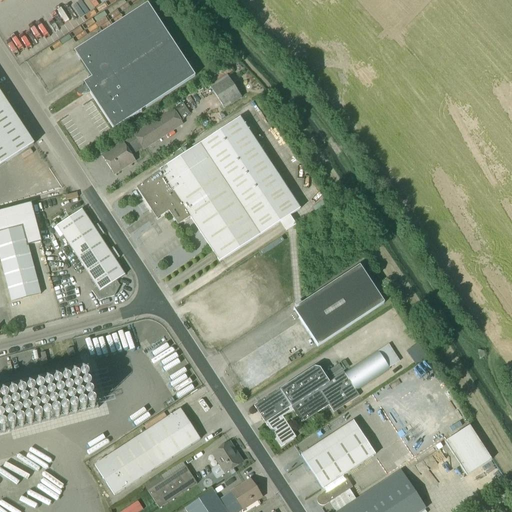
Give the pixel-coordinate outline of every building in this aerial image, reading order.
[(88,91),(113,130),(195,77),(149,5),(74,52),(91,78),(83,84),(85,86),(78,91),(77,92),(77,93),(77,94),(77,95),(78,96),(79,96),(80,96),(81,96),(88,91)] [(210,86),(224,109),(242,98),(227,75),(210,86)] [(0,166),(34,145),(0,93),(0,166)] [(135,136),(123,144),(102,156),(114,175),(135,162),(131,156),(143,148),(144,150),(183,125),(181,122),(190,113),(183,103),(173,110),(173,111),(135,136)] [(190,218),(220,262),(300,208),(239,118),(160,171),(160,173),(136,189),(157,220),(169,212),(178,226),(190,218)] [(97,288),(92,291),(99,301),(114,296),(120,286),(116,281),(125,275),(82,210),(57,227),(97,288)] [(41,294),(23,227),(0,232),(0,259),(11,302),(41,294)] [(300,321),(229,368),(245,393),(317,346),(318,347),(383,302),(359,266),(293,310),(300,321)] [(356,391),(390,369),(389,368),(400,362),(388,345),(378,352),(377,350),(344,373),(339,365),(323,375),(320,369),(314,367),(280,390),(280,389),(258,403),(254,406),(264,421),(281,447),(296,438),(282,417),(293,410),(301,423),(329,405),(333,412),(359,396),(356,391)] [(73,348),(67,350),(69,357),(75,355),(73,348)] [(479,348),(477,349),(479,358),(485,355),(485,351),(479,348)] [(416,364),(426,357),(423,353),(413,360),(416,364)] [(88,376),(87,375),(85,374),(84,374),(83,374),(81,375),(80,376),(80,378),(80,379),(81,381),(82,382),(83,382),(84,382),(85,382),(87,382),(88,381),(88,380),(89,378),(88,377),(88,376)] [(79,378),(78,377),(76,376),(75,376),(74,377),(72,378),(72,379),(71,380),(71,382),(72,383),(73,384),(74,384),(75,385),(77,385),(78,384),(79,383),(79,382),(80,381),(79,379),(79,378)] [(70,380),(69,379),(68,379),(66,379),(65,379),(64,380),(63,381),(62,382),(62,384),(63,385),(64,386),(65,387),(66,387),(68,387),(69,386),(70,385),(71,384),(71,383),(71,382),(70,380)] [(61,383),(60,382),(59,381),(57,381),(56,381),(55,382),(54,383),(54,385),(54,386),(54,387),(55,388),(56,389),(57,389),(59,389),(60,389),(61,388),(62,387),(62,385),(62,384),(61,383)] [(52,385),(51,384),(50,384),(48,383),(47,384),(46,385),(45,386),(44,387),(45,389),(45,390),(46,391),(47,392),(48,392),(50,392),(51,391),(52,390),(53,389),(53,388),(53,386),(52,385)] [(90,384),(89,383),(88,383),(86,383),(85,383),(84,384),(83,385),(82,387),(82,388),(83,389),(84,390),(85,391),(86,391),(88,391),(89,390),(90,390),(91,388),(91,387),(91,386),(90,384)] [(81,387),(80,386),(79,385),(77,385),(76,385),(75,386),(74,387),(73,389),(74,390),(74,392),(75,393),(76,393),(77,393),(79,393),(80,393),(81,392),(82,391),(82,389),(82,388),(81,387)] [(43,387),(42,386),(41,386),(39,386),(38,386),(37,387),(36,388),(36,389),(36,391),(36,392),(37,393),(38,394),(40,394),(41,394),(42,393),(43,393),(44,391),(44,390),(44,389),(43,387)] [(72,389),(71,388),(70,387),(68,387),(67,388),(66,388),(65,390),(65,391),(65,392),(65,394),(66,395),(67,395),(69,396),(70,396),(71,395),(72,394),(73,393),(73,392),(73,390),(72,389)] [(34,390),(33,389),(32,388),(31,388),(29,388),(28,389),(27,390),(27,392),(27,393),(27,394),(28,395),(29,396),(31,396),(32,396),(33,396),(34,395),(35,394),(35,392),(35,391),(34,390)] [(26,392),(25,391),(23,390),(22,390),(20,391),(19,391),(18,393),(18,394),(18,395),(19,397),(19,398),(21,398),(22,399),(23,399),(24,398),(25,397),(26,396),(26,395),(26,393),(26,392)] [(63,391),(62,390),(61,390),(60,390),(58,390),(57,391),(56,392),(56,393),(56,395),(56,396),(57,397),(58,398),(60,398),(61,398),(62,397),(63,396),(64,395),(64,394),(64,393),(63,391)] [(54,394),(53,393),(52,392),(51,392),(49,392),(48,393),(47,394),(47,396),(47,397),(47,399),(48,400),(49,400),(51,400),(52,400),(53,400),(54,399),(55,398),(55,396),(55,395),(54,394)] [(92,393),(91,392),(90,392),(89,392),(87,392),(86,393),(85,394),(85,396),(85,397),(85,398),(86,399),(87,400),(89,400),(90,400),(91,400),(92,399),(93,397),(93,396),(93,395),(92,393)] [(17,394),(16,393),(14,393),(13,393),(11,393),(10,394),(9,395),(9,396),(9,398),(10,399),(11,400),(12,401),(13,401),(14,401),(16,400),(17,400),(17,398),(17,397),(17,396),(17,394)] [(46,396),(45,395),(43,394),(42,394),(40,395),(39,396),(38,397),(38,398),(38,400),(39,401),(39,402),(41,403),(42,403),(43,403),(44,402),(45,401),(46,400),(46,399),(46,397),(46,396)] [(84,396),(83,395),(81,394),(80,394),(78,394),(77,395),(76,396),(76,398),(76,399),(77,401),(77,402),(79,402),(80,403),(81,402),(82,402),(83,401),(84,400),(84,398),(84,397),(84,396)] [(8,397),(7,396),(5,395),(4,395),(3,395),(1,396),(1,397),(0,399),(0,400),(1,401),(2,402),(3,403),(4,403),(5,403),(7,403),(8,402),(8,401),(9,399),(8,398),(8,397)] [(75,398),(74,397),(72,396),(71,396),(70,397),(68,397),(68,399),(67,400),(67,401),(68,403),(69,404),(70,404),(71,405),(72,405),(74,404),(75,403),(75,402),(76,401),(75,399),(75,398)] [(37,398),(36,397),(34,397),(33,397),(32,397),(30,398),(29,399),(29,400),(29,402),(30,403),(31,404),(32,405),(33,405),(34,405),(36,404),(37,403),(37,402),(38,401),(37,400),(37,398)] [(28,401),(27,400),(26,399),(24,399),(23,399),(21,400),(21,401),(20,403),(20,404),(21,405),(22,406),(23,407),(24,407),(26,407),(27,407),(28,406),(28,405),(29,403),(29,402),(28,401)] [(66,400),(65,399),(64,399),(62,399),(61,399),(59,400),(59,401),(58,402),(58,404),(59,405),(60,406),(61,407),(62,407),(64,407),(65,406),(66,405),(66,404),(67,403),(67,402),(66,400)] [(19,403),(18,402),(17,402),(15,401),(14,402),(13,403),(12,404),(11,405),(11,407),(12,408),(13,409),(14,410),(15,410),(17,410),(18,409),(19,408),(19,407),(20,406),(20,404),(19,403)] [(57,403),(56,402),(55,401),(53,401),(52,401),(50,402),(50,403),(49,405),(49,406),(50,408),(51,409),(52,409),(53,410),(55,409),(56,409),(57,408),(57,407),(58,405),(58,404),(57,403)] [(95,402),(94,401),(93,401),(91,401),(90,401),(89,402),(88,403),(87,405),(87,406),(88,407),(89,408),(90,409),(91,409),(93,409),(94,408),(95,408),(95,406),(96,405),(96,404),(95,402)] [(48,405),(47,404),(46,404),(44,403),(43,404),(42,405),(41,406),(40,407),(40,409),(41,410),(42,411),(43,412),(44,412),(46,412),(47,411),(48,410),(49,409),(49,408),(49,406),(48,405)] [(86,405),(85,404),(84,403),(82,403),(81,403),(80,404),(79,405),(78,407),(79,408),(79,409),(80,410),(81,411),(82,411),(84,411),(85,411),(86,410),(87,409),(87,407),(87,406),(86,405)] [(10,405),(9,404),(8,404),(6,404),(5,404),(4,405),(3,406),(2,407),(3,409),(3,410),(4,411),(5,412),(6,412),(8,412),(9,411),(10,411),(11,409),(11,408),(11,407),(10,405)] [(77,407),(76,406),(75,405),(73,405),(72,406),(71,406),(70,408),(70,409),(70,410),(70,412),(71,413),(72,413),(74,414),(75,414),(76,413),(77,412),(78,411),(78,410),(78,408),(77,407)] [(39,407),(38,406),(37,406),(35,406),(34,406),(33,407),(32,408),(32,409),(32,411),(32,412),(33,413),(34,414),(36,414),(37,414),(38,413),(39,412),(40,411),(40,410),(40,409),(39,407)] [(30,410),(29,409),(28,408),(27,408),(25,408),(24,409),(23,410),(23,412),(23,413),(23,414),(24,415),(25,416),(27,416),(28,416),(29,416),(30,415),(31,414),(31,412),(31,411),(30,410)] [(68,409),(67,408),(66,408),(65,408),(63,408),(62,409),(61,410),(61,411),(61,413),(61,414),(62,415),(63,416),(65,416),(66,416),(67,415),(68,414),(69,413),(69,412),(69,411),(68,409)] [(21,412),(20,411),(19,411),(18,410),(16,411),(15,412),(14,413),(14,414),(14,416),(14,417),(15,418),(16,419),(18,419),(19,419),(20,418),(21,417),(22,416),(22,415),(22,413),(21,412)] [(59,412),(58,411),(57,410),(56,410),(54,410),(53,411),(52,412),(52,414),(52,415),(52,417),(53,418),(54,418),(56,418),(57,418),(58,418),(59,417),(60,416),(60,414),(60,413),(59,412)] [(95,465),(115,495),(158,468),(200,440),(180,410),(139,436),(95,465)] [(51,414),(49,413),(48,412),(47,412),(45,413),(44,414),(43,415),(43,416),(43,418),(44,419),(44,420),(46,420),(47,421),(48,421),(49,420),(50,419),(51,418),(51,417),(51,415),(51,414)] [(13,414),(12,413),(10,413),(9,413),(7,413),(6,414),(5,415),(5,417),(5,418),(6,419),(6,420),(8,421),(9,421),(10,421),(11,420),(12,420),(13,418),(13,417),(13,416),(13,414)] [(42,416),(41,415),(39,415),(38,415),(36,415),(35,416),(34,417),(34,418),(34,420),(35,421),(36,422),(37,423),(38,423),(39,423),(41,422),(42,421),(42,420),(43,419),(42,418),(42,416)] [(33,419),(32,418),(30,417),(29,417),(28,417),(26,418),(26,419),(25,421),(25,422),(26,423),(27,424),(28,425),(29,425),(31,425),(32,425),(33,424),(33,423),(34,421),(33,420),(33,419)] [(24,421),(23,420),(22,420),(20,419),(19,420),(17,421),(17,422),(16,423),(16,425),(17,426),(18,427),(19,428),(20,428),(22,428),(23,427),(24,426),(24,425),(25,424),(25,422),(24,421)] [(15,423),(14,422),(13,422),(11,422),(10,422),(9,423),(8,424),(7,425),(7,427),(8,428),(9,429),(10,430),(11,430),(13,430),(14,429),(15,429),(16,427),(16,426),(16,425),(15,423)] [(325,505),(330,502),(353,488),(345,475),(375,455),(353,422),(301,456),(323,489),(324,489),(326,492),(319,496),(319,497),(318,498),(317,499),(317,500),(317,501),(317,502),(317,503),(318,504),(319,505),(320,506),(321,506),(323,506),(324,506),(325,505)] [(467,476),(491,460),(469,426),(445,442),(467,476)] [(215,469),(220,478),(240,464),(231,450),(234,449),(229,443),(213,454),(220,466),(215,469)] [(160,509),(198,484),(186,467),(149,492),(160,509)] [(401,471),(337,511),(420,511),(426,509),(401,471)] [(240,511),(262,498),(250,480),(231,492),(233,495),(221,503),(216,495),(189,511),(240,511)] [(117,511),(141,511),(145,510),(139,500),(117,511)]
